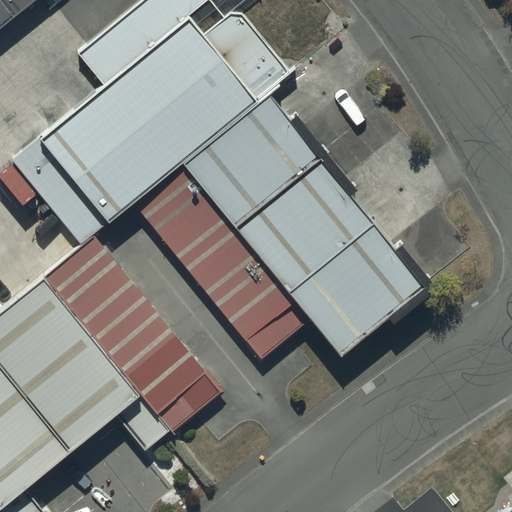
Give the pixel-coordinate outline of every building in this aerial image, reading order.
[(0,0),(0,23),(29,0),(0,0)] [(429,289),(200,0),(162,0),(83,62),(108,95),(24,160),(79,242),(130,200),(181,158),(309,318),(341,354),(429,289)] [(309,318),(181,158),(130,200),(261,358),(309,318)] [(97,235),(40,280),(136,401),(171,447),(229,402),(97,235)] [(0,506),(0,507),(136,401),(40,280),(0,310),(0,506)]
